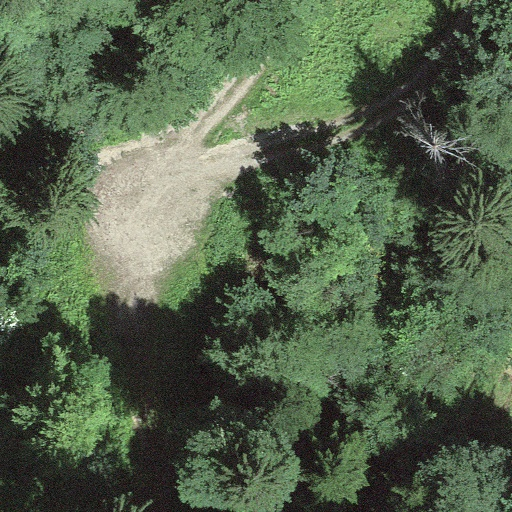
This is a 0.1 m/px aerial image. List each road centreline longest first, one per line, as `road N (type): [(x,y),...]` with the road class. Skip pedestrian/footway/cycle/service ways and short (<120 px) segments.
road 1 (track): [(154,197),(388,104),(481,0)]
road 2 (track): [(162,511),(168,457),(134,291),(133,242),(154,197)]
road 3 (track): [(154,197),(172,135),(268,44),(281,0)]
